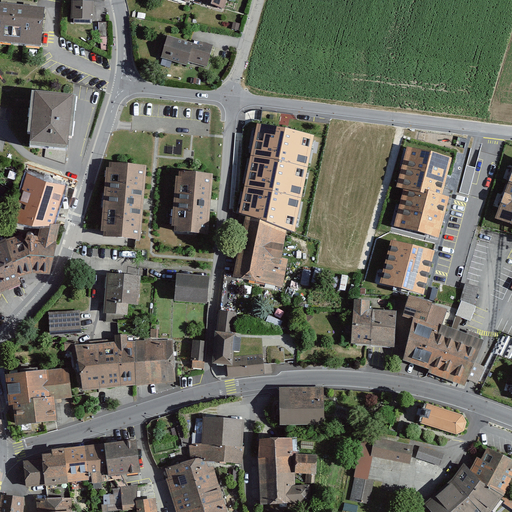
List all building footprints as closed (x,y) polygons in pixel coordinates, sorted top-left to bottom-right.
[(0,0),(0,41),(12,42),(16,1),(0,0)] [(83,0),(75,0),(75,17),(98,18),(98,1),(83,0)] [(223,12),(225,0),(202,0),(201,7),(223,12)] [(12,42),(42,45),(45,4),(16,1),(12,42)] [(190,61),(208,66),(214,45),(194,40),(194,43),(169,36),(164,57),(189,63),(190,61)] [(31,141),(69,145),(74,90),(36,86),(31,141)] [(314,137),(257,125),(251,155),(308,167),(314,137)] [(453,158),(406,145),(394,188),(401,190),(391,229),(439,242),(451,198),(443,195),(453,158)] [(308,167),(251,155),(244,186),(302,198),(308,167)] [(145,167),(112,165),(112,170),(109,170),(104,231),(107,231),(106,237),(140,240),(145,167)] [(511,166),(492,221),(511,227),(511,166)] [(65,183),(27,170),(13,222),(32,226),(41,226),(52,225),(65,183)] [(211,176),(181,173),(181,179),(177,179),(173,226),(177,226),(176,232),(206,234),(211,176)] [(302,198),(244,186),(239,213),(295,232),(302,198)] [(281,257),(285,230),(252,219),(239,274),(282,284),(288,260),(281,257)] [(14,259),(19,272),(33,268),(51,269),(60,224),(52,225),(41,226),(41,232),(29,233),(6,237),(14,259)] [(6,237),(0,240),(0,266),(14,259),(6,237)] [(433,252),(395,242),(384,281),(394,284),(392,296),(410,300),(404,315),(415,317),(405,359),(463,383),(482,341),(441,326),(445,313),(430,306),(432,297),(421,296),(433,252)] [(0,266),(0,289),(1,290),(21,279),(19,272),(14,259),(0,266)] [(140,278),(110,275),(106,311),(128,314),(129,302),(138,303),(140,278)] [(208,281),(177,278),(175,302),(206,305),(208,281)] [(477,287),(466,284),(461,301),(463,302),(457,318),(468,323),(475,307),(472,306),(477,287)] [(368,301),(358,300),(357,323),(352,323),(351,342),(393,345),(395,312),(368,310),(368,301)] [(80,311),(51,313),(52,331),(81,329),(80,311)] [(237,312),(223,311),(218,361),(232,362),(237,312)] [(496,352),(511,359),(511,335),(505,332),(496,352)] [(173,340),(136,341),(136,385),(175,381),(173,340)] [(118,344),(77,347),(81,391),(136,385),(136,341),(128,343),(118,344)] [(207,343),(196,342),(193,367),(205,368),(207,343)] [(263,355),(234,357),(236,376),(272,373),(271,365),(264,366),(263,355)] [(69,371),(9,378),(12,405),(18,405),(20,424),(57,420),(55,399),(72,398),(69,371)] [(321,389),(283,390),(283,404),(279,404),(280,422),(322,421),(321,389)] [(461,416),(426,405),(421,422),(457,433),(463,430),(465,422),(461,416)] [(242,420),(201,418),(200,446),(240,448),(242,420)] [(411,463),(414,447),(365,438),(353,501),(370,504),(374,483),(368,481),(373,456),(411,463)] [(136,441),(55,451),(55,455),(45,456),(45,460),(48,483),(48,486),(103,479),(102,475),(140,471),(136,441)] [(286,442),(260,442),(260,503),(309,503),(309,485),(295,485),(295,473),(314,473),(314,456),(286,456),(286,442)] [(200,446),(191,446),(190,460),(239,463),(240,448),(200,446)] [(444,457),(421,449),(417,459),(440,467),(444,457)] [(511,487),(511,462),(491,453),(485,464),(481,462),(473,476),(467,468),(455,488),(431,507),(434,511),(493,511),(502,501),(511,508),(511,501),(507,498),(511,487)] [(48,483),(45,460),(25,463),(28,485),(48,483)] [(224,511),(212,464),(171,474),(180,511),(224,511)] [(135,487),(122,488),(122,491),(116,490),(116,495),(104,496),(104,511),(137,509),(137,511),(155,511),(153,499),(136,501),(135,487)] [(22,511),(24,499),(4,497),(1,511),(22,511)] [(68,511),(68,502),(41,503),(41,511),(68,511)]
